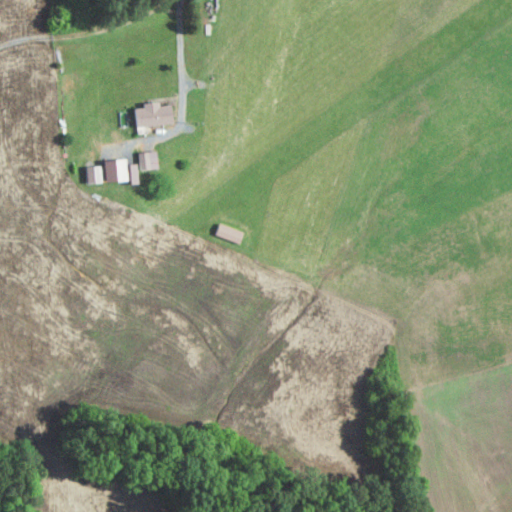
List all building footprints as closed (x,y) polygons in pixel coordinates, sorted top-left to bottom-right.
[(140,127),(177,121),(174,103),(163,105),(163,101),(137,105),(140,127)] [(160,167),(158,150),(141,152),(142,169),(160,167)] [(134,163),(133,184),(141,184),(142,163),(134,163)] [(104,182),(104,165),(90,166),(90,182),(104,182)] [(242,242),(245,230),(221,224),(218,236),(242,242)]
